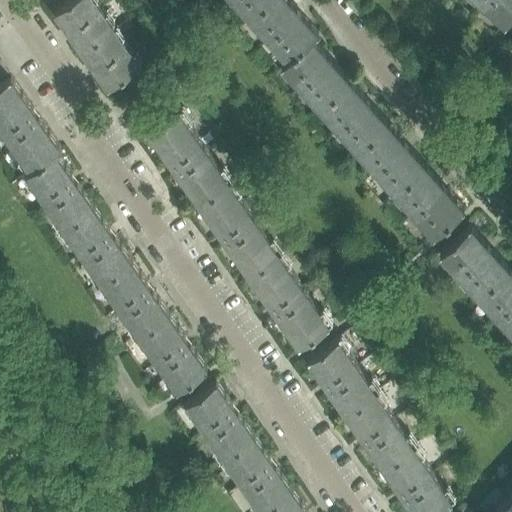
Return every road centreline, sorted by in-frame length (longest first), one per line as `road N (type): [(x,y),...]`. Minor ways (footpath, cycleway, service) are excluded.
road 1 (residential): [(367,511),(4,0)]
road 2 (residential): [(511,212),(329,0)]
